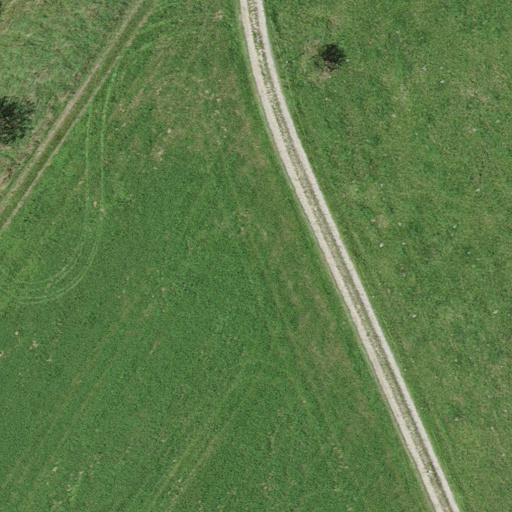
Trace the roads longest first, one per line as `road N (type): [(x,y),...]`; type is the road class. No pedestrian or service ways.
road 1 (track): [(260,0),(262,41),(437,511)]
road 2 (track): [(138,0),(0,215)]
